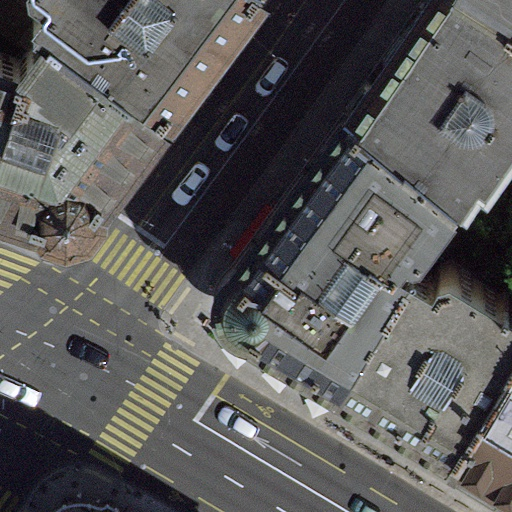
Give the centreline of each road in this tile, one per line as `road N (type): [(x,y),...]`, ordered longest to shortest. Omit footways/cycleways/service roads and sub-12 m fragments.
road 1 (tertiary): [(321,0),(137,268),(42,345)]
road 2 (secondary): [(333,511),(42,345)]
